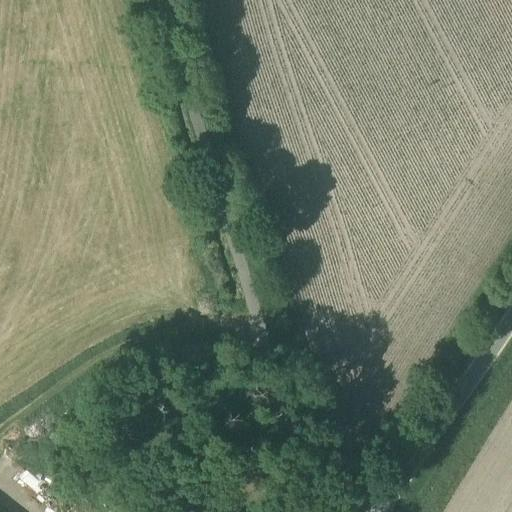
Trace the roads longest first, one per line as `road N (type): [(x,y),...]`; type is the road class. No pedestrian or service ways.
road 1 (unclassified): [(161,0),(308,511)]
road 2 (unclassified): [(511,307),(378,511)]
